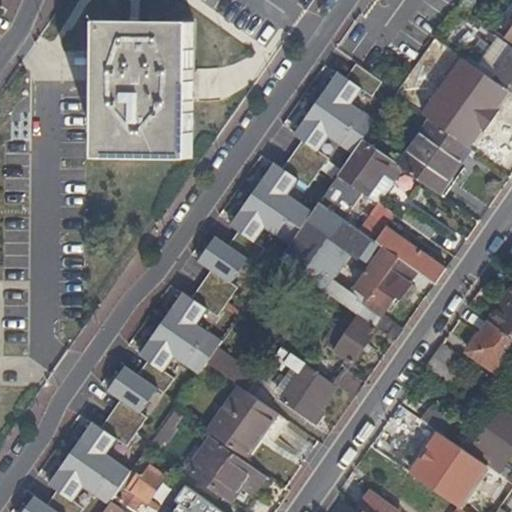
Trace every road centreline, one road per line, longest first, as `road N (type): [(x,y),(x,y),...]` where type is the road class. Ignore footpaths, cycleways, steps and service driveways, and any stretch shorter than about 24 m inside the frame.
road 1 (residential): [(0,496),(345,0)]
road 2 (residential): [(511,214),(304,511)]
